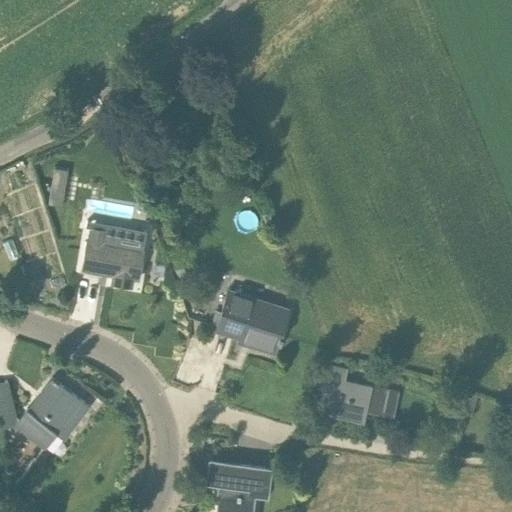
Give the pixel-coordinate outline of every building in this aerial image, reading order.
[(55,165),(51,202),(66,203),(70,167),(55,165)] [(119,243),(121,234),(91,229),(89,239),(88,239),(83,269),(113,275),(112,283),(132,286),(133,278),(138,279),(144,247),(119,243)] [(180,266),(173,271),(178,280),(186,276),(180,266)] [(280,342),(282,336),(280,335),(288,310),(228,291),(216,327),(255,339),(253,346),(275,353),(278,341),(280,342)] [(383,412),(388,390),(344,381),(347,367),(328,363),(318,410),(363,420),(365,408),(383,412)] [(52,429),(76,397),(53,379),(51,381),(52,382),(42,394),(43,394),(30,412),(28,411),(19,423),(17,426),(45,447),(56,433),(52,429)] [(17,426),(19,423),(8,381),(0,382),(0,421),(2,429),(17,426)] [(470,414),(477,396),(458,389),(452,407),(470,414)] [(266,495),(269,469),(210,461),(207,481),(224,483),(222,495),(219,495),(216,511),(249,511),(252,493),(266,495)]
